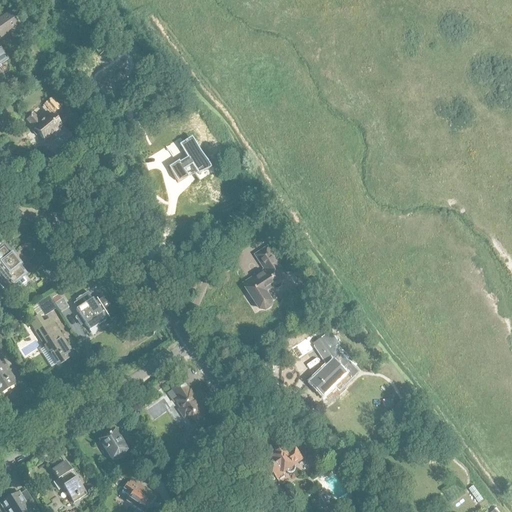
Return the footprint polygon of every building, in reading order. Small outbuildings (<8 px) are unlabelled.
[(66,107),(71,114),(76,111),(71,104),(66,107)] [(54,128),(60,124),(52,115),(46,119),(45,119),(42,122),(38,117),(34,121),(38,126),(34,129),(38,135),(30,142),(35,148),(44,141),(46,140),(48,142),(51,139),(49,137),(52,135),(56,140),(61,136),(54,128)] [(204,172),(212,169),(192,138),(183,143),(179,146),(186,156),(175,163),(168,168),(177,182),(188,178),(187,177),(196,171),(198,175),(204,172)] [(86,155),(94,166),(105,158),(97,146),(86,155)] [(11,256),(9,258),(3,249),(0,251),(0,287),(3,291),(6,289),(7,290),(24,276),(17,268),(19,266),(11,256)] [(278,279),(284,275),(267,249),(256,256),(264,267),(266,266),(268,270),(244,285),(253,298),(256,299),(258,302),(257,306),(260,310),(266,311),(270,308),(271,303),(268,299),(265,298),(263,294),(273,288),(275,289),(277,290),(280,289),(281,287),(282,285),(281,283),(278,279)] [(111,271),(115,268),(111,262),(105,266),(108,271),(111,271)] [(38,304),(45,315),(56,308),(49,297),(38,304)] [(62,299),(61,300),(59,297),(52,301),(60,313),(68,308),(62,299)] [(113,314),(112,311),(103,297),(96,301),(96,302),(94,303),(92,300),(84,304),(82,301),(78,301),(73,304),(77,310),(76,310),(79,315),(75,318),(80,327),(84,324),(89,331),(106,321),(105,320),(107,319),(109,322),(110,322),(112,320),(113,317),(113,314)] [(36,315),(39,313),(41,311),(37,305),(32,308),(36,315)] [(53,325),(51,326),(48,321),(30,332),(40,347),(44,353),(43,354),(50,366),(56,363),(57,366),(73,356),(53,325)] [(312,342),(314,345),(328,367),(311,384),(324,398),(336,387),(340,391),(358,373),(341,356),(341,357),(335,348),(337,347),(329,335),(323,339),(321,336),(312,342)] [(0,394),(17,384),(0,357),(0,394)] [(283,375),(281,371),(276,373),(280,381),(293,374),(290,370),(283,375)] [(189,449),(207,422),(205,419),(207,416),(190,392),(183,382),(172,389),(179,399),(176,401),(181,409),(179,411),(185,419),(187,418),(192,426),(180,444),(189,449)] [(135,439),(134,440),(127,429),(120,433),(127,444),(129,443),(137,456),(143,452),(135,439)] [(118,460),(127,452),(114,432),(99,441),(112,461),(118,460)] [(276,479),(283,474),(288,471),(289,473),(291,473),(294,471),(294,469),(294,466),(302,460),(295,450),(286,456),(282,449),(281,449),(278,448),(276,450),(276,454),(265,462),(276,479)] [(150,472),(154,469),(146,456),(136,463),(144,476),(150,472)] [(65,463),(51,472),(73,504),(86,495),(70,472),(71,472),(65,463)] [(144,511),(155,496),(140,486),(131,480),(128,485),(127,484),(122,492),(130,498),(127,502),(141,511),(144,511)] [(254,487),(270,497),(274,491),(258,481),(254,487)] [(473,487),(466,492),(475,506),(483,501),(473,487)] [(30,511),(18,493),(0,504),(5,511),(30,511)] [(327,509),(321,499),(319,500),(319,499),(314,503),(314,504),(319,511),(323,511),(326,510),(326,509),(327,509)]
